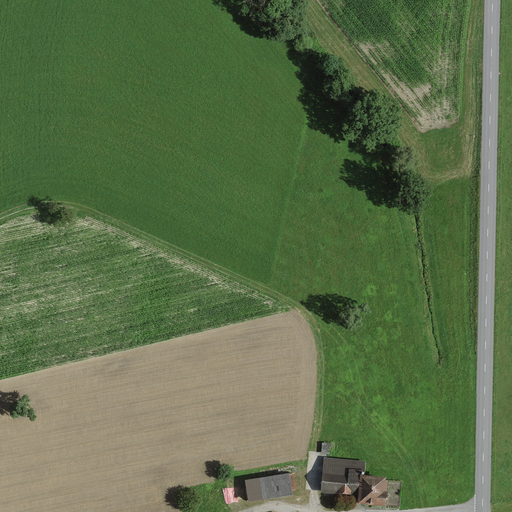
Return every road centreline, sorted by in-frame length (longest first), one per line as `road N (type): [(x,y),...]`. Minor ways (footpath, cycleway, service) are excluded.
road 1 (track): [(0,216),(65,203),(296,306),(321,342),(321,511)]
road 2 (tertiary): [(491,0),(480,511)]
